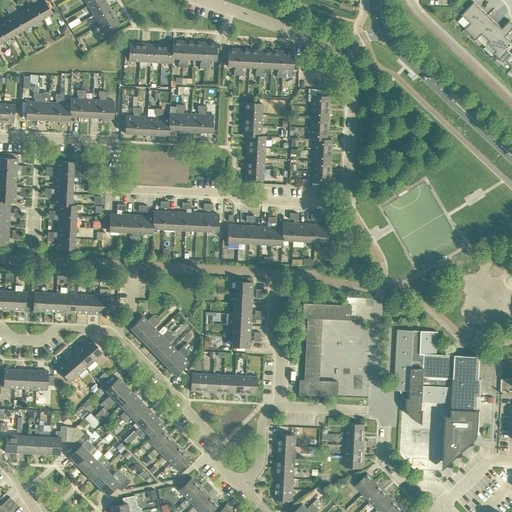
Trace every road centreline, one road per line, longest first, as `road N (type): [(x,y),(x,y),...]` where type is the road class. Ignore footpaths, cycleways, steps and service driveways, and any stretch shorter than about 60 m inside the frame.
road 1 (residential): [(0,137),(106,142),(105,188),(344,203),(353,90),(344,45)]
road 2 (residential): [(447,500),(402,480),(383,459),(383,420),(373,410),(278,406)]
road 3 (residential): [(113,334),(213,438),(219,463),(238,486)]
road 4 (tertiary): [(511,156),(384,30)]
road 5 (residential): [(344,45),(199,0)]
road 6 (residential): [(278,406),(272,282)]
road 7 (residential): [(0,326),(27,340),(57,327),(113,334)]
